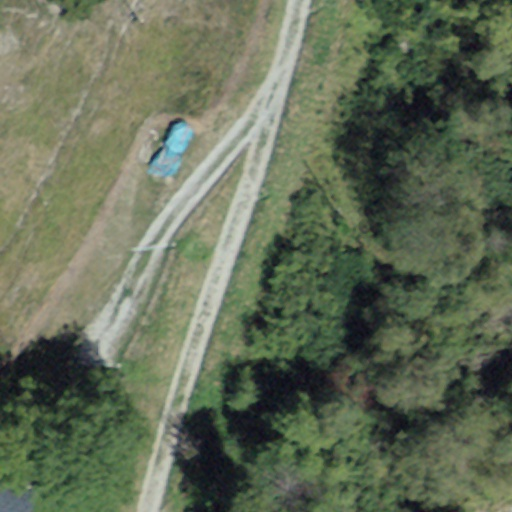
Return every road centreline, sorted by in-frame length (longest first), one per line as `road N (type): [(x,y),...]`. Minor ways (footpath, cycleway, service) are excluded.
road 1 (track): [(285,0),(261,112),(168,382),(134,511)]
road 2 (track): [(261,112),(155,229),(12,473)]
